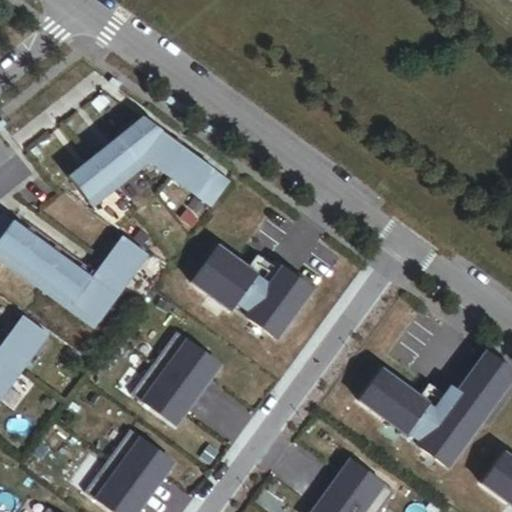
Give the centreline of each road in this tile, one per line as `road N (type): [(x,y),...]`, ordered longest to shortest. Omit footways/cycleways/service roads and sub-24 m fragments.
road 1 (residential): [(398,249),(85,9)]
road 2 (residential): [(398,249),(209,511)]
road 3 (residential): [(511,335),(398,249)]
